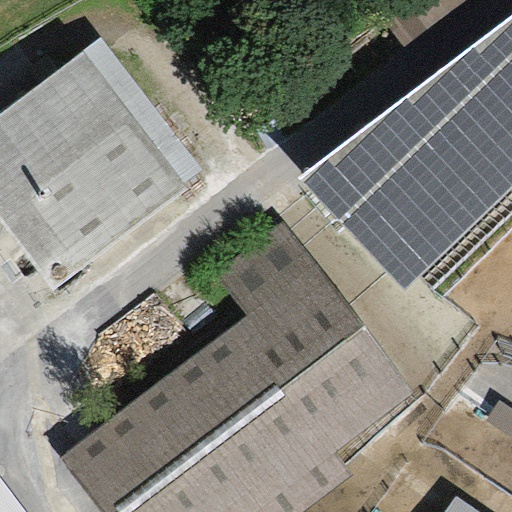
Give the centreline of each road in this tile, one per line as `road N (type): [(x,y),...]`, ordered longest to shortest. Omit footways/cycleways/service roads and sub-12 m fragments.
road 1 (track): [(501,0),(21,367)]
road 2 (track): [(0,335),(21,367),(39,484),(55,511)]
